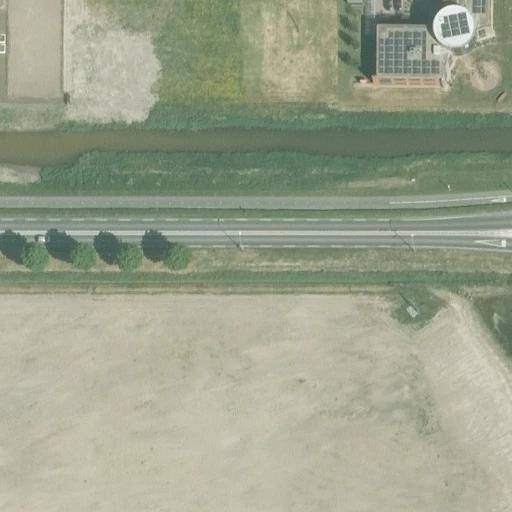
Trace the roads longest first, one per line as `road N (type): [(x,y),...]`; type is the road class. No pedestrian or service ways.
road 1 (primary): [(0,240),(511,245)]
road 2 (primary): [(511,221),(0,226)]
